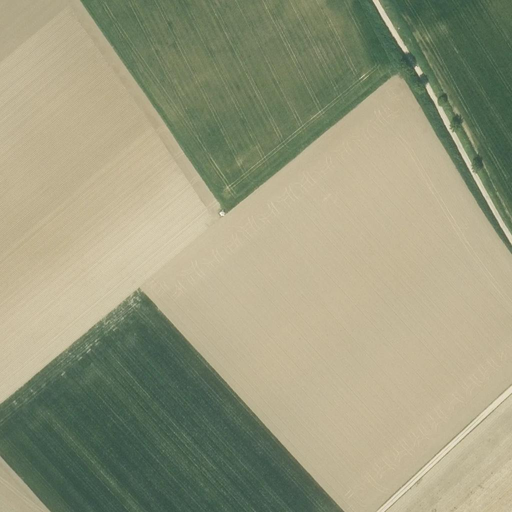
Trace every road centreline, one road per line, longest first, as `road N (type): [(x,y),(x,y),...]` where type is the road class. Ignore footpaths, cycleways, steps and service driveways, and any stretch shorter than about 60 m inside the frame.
road 1 (track): [(511,240),(375,0)]
road 2 (track): [(511,387),(376,511)]
